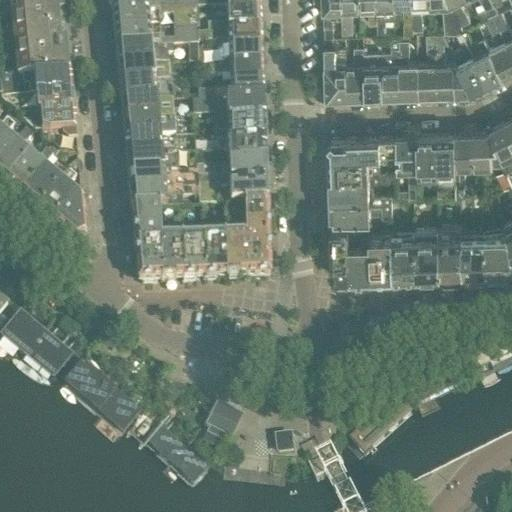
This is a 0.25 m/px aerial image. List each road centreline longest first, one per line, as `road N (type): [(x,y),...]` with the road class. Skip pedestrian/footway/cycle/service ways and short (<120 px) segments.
road 1 (residential): [(112,306),(85,0)]
road 2 (residential): [(309,358),(294,118)]
road 3 (residential): [(511,299),(362,355),(309,358)]
road 4 (residential): [(112,306),(165,340),(309,358)]
road 5 (residential): [(333,117),(479,112),(511,96)]
road 6 (unclassified): [(355,511),(315,433),(309,358)]
road 7 (residential): [(0,219),(112,306)]
